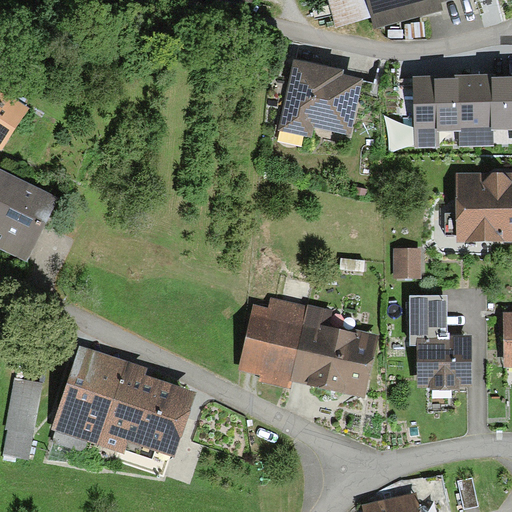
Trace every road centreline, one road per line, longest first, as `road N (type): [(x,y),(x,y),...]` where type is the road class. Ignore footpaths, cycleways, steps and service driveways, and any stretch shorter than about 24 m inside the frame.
road 1 (track): [(0,33),(55,17),(167,3),(312,45),(450,41),(511,28)]
road 2 (residential): [(0,278),(383,466)]
road 3 (residential): [(383,466),(462,447),(511,445)]
